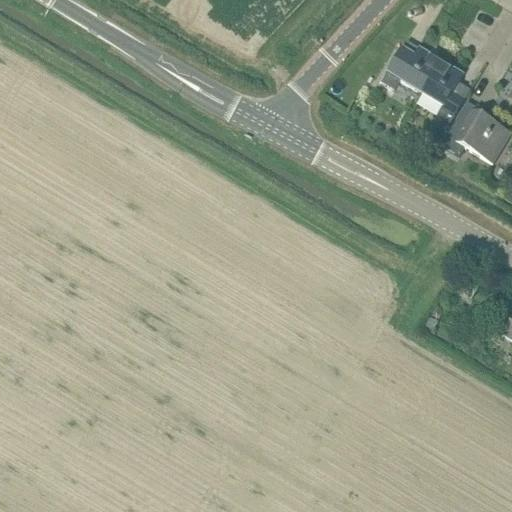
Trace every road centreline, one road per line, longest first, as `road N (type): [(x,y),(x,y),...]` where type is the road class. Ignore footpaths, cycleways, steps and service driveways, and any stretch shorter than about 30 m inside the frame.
road 1 (tertiary): [(511,260),(271,126)]
road 2 (tertiary): [(271,126),(53,0)]
road 3 (unclassified): [(271,126),(381,0)]
